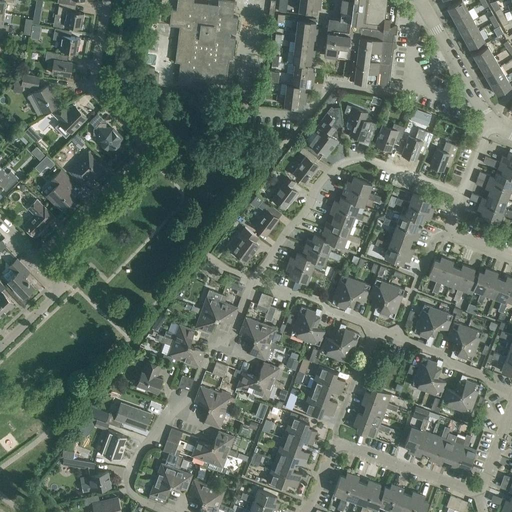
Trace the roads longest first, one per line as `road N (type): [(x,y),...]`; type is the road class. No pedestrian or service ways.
road 1 (residential): [(37,258),(144,149),(94,82),(107,0)]
road 2 (residential): [(252,278),(232,333),(209,347),(193,391),(132,469),(132,492),(167,511)]
road 3 (residential): [(462,193),(371,159),(350,160),(318,183),(252,278)]
road 4 (residential): [(337,445),(476,488)]
road 5 (unclassified): [(492,120),(420,0)]
road 6 (residential): [(376,327),(252,278)]
road 7 (residential): [(511,392),(396,335)]
road 8 (residential): [(337,445),(376,327)]
road 9 (residential): [(0,348),(58,293),(58,279),(37,258)]
road 10 (residential): [(396,335),(432,242),(453,231)]
